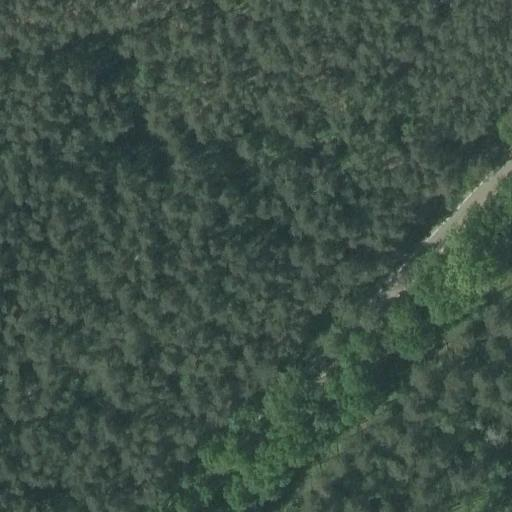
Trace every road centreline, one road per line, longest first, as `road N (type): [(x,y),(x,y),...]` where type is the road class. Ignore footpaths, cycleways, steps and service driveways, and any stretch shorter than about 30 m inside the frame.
road 1 (unknown): [(115,511),(511,87)]
road 2 (tertiary): [(184,511),(511,164)]
road 3 (track): [(0,37),(102,21),(155,0)]
